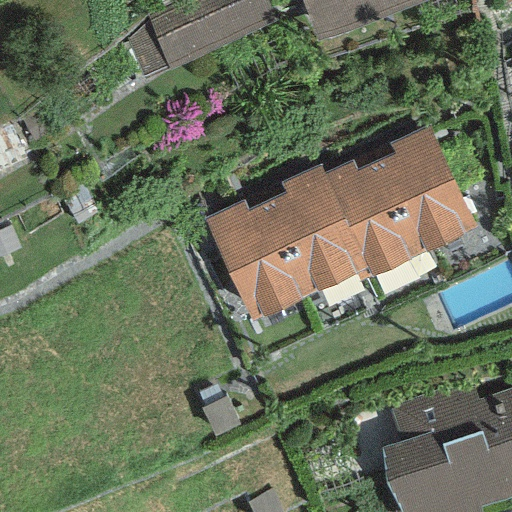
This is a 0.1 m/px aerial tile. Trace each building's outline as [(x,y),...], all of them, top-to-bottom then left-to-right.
[(169,72),(276,23),(265,0),(186,0),(147,18),(149,22),(167,67),(169,72)] [(310,0),(321,36),(414,0),(310,0)] [(144,79),(167,67),(149,22),(126,41),(144,79)] [(243,194),(203,212),(251,313),(357,264),(360,270),(475,217),(428,118),(389,137),(395,148),(358,165),(353,154),(325,167),(320,157),(280,176),(285,186),(248,204),(243,194)] [(83,182),(0,229),(9,246),(20,244),(31,264),(101,223),(83,182)] [(469,378),(391,405),(403,434),(382,441),(385,469),(408,511),(446,511),(482,500),(478,487),(511,476),(511,380),(475,394),(469,378)]
